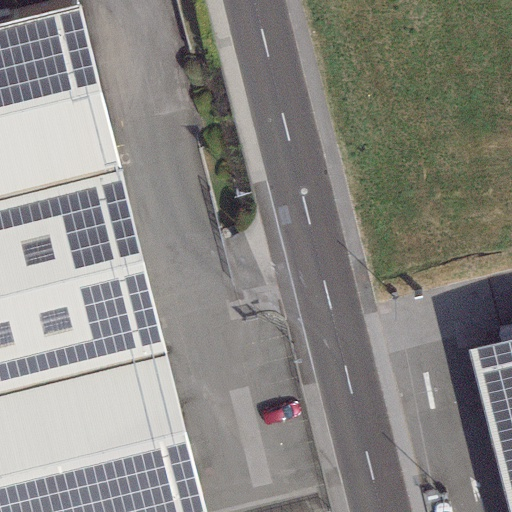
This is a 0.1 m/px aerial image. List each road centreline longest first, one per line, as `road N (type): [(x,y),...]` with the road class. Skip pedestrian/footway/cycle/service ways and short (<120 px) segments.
road 1 (unknown): [(146,0),(273,461),(261,490),(211,511)]
road 2 (unclassified): [(250,0),(376,511)]
